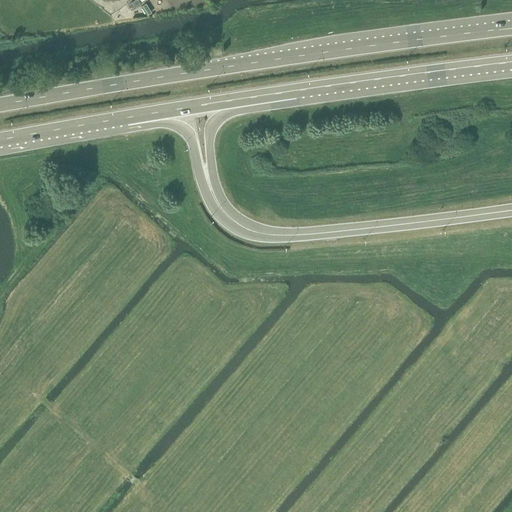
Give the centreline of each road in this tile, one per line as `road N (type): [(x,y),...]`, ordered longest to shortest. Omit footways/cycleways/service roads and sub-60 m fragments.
road 1 (primary): [(511,27),(0,104)]
road 2 (primary): [(219,205),(244,227),(286,235),(511,209)]
road 3 (primary): [(230,100),(511,62)]
road 4 (primary): [(0,140),(158,112)]
